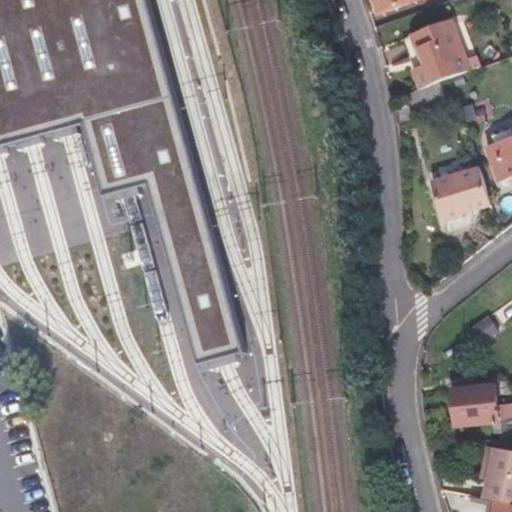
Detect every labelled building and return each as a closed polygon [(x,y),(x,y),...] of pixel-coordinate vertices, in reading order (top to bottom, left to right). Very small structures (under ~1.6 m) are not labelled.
[(0,0),(0,138),(29,130),(65,119),(81,116),(101,192),(126,186),(145,178),(197,362),(221,357),(242,352),(143,0),(0,0)] [(379,0),(387,19),(434,2),(433,0),(379,0)] [(427,97),(446,90),(460,86),(474,80),(458,28),(418,41),(428,71),(419,74),(427,97)] [(409,45),(419,74),(428,71),(418,41),(409,45)] [(427,97),(417,100),(423,118),(451,109),(446,90),(427,97)] [(511,140),(493,147),(504,180),(506,179),(511,177),(511,140)] [(447,166),(449,175),(470,169),(467,160),(447,166)] [(495,202),(484,165),(470,169),(449,175),(436,179),(449,220),(468,214),(467,211),(495,202)] [(503,420),(499,385),(498,382),(453,388),(458,425),(494,421),(503,420)] [(510,383),(499,385),(503,420),(494,421),(495,430),(501,429),(502,445),(511,446),(507,415),(511,414),(511,400),(510,383)] [(497,501),(511,503),(511,451),(489,446),(485,467),(492,468),(490,480),(486,499),(497,501)] [(483,479),(490,480),(492,468),(485,467),(483,479)] [(511,511),(511,503),(497,501),(494,511),(511,511)]
